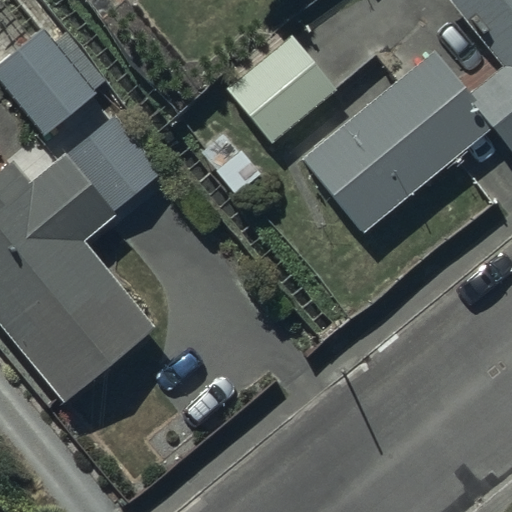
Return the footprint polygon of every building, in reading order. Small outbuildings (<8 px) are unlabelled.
[(470,95),(437,53),(300,162),(361,238),(490,135),(511,162),(511,161),(511,0),(445,0),(501,70),(470,95)] [(51,43),(41,30),(0,64),(0,90),(41,139),(111,81),(68,29),(51,43)] [(336,94),(291,40),(225,92),(269,147),(336,94)] [(0,168),(0,330),(62,408),(155,333),(81,240),(169,170),(122,111),(31,183),(11,159),(0,168)] [(199,153),(202,156),(235,197),(262,174),(226,130),(199,153)]
